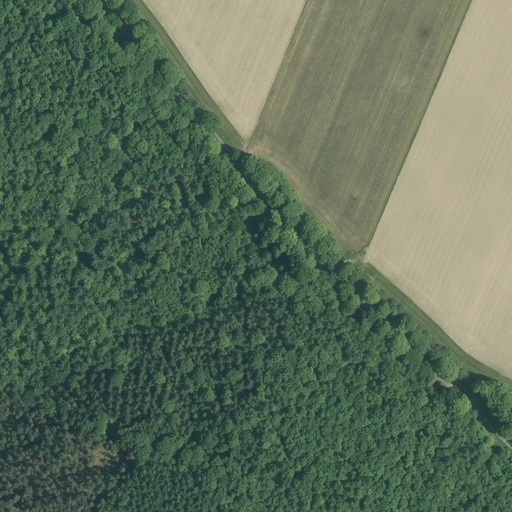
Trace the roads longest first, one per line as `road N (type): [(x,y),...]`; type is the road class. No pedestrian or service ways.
road 1 (unclassified): [(101,0),(245,181),(511,445)]
road 2 (track): [(71,0),(292,285)]
road 3 (track): [(292,285),(511,485)]
